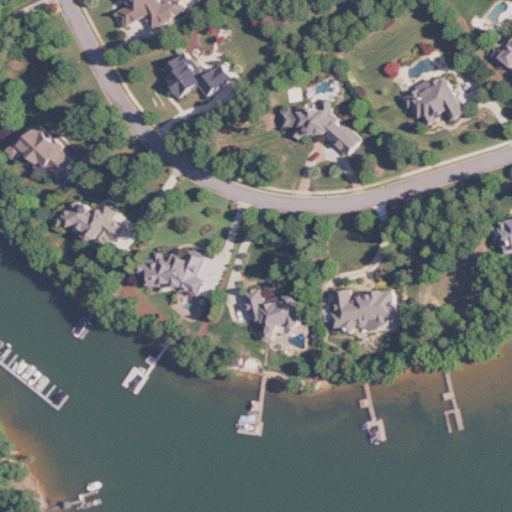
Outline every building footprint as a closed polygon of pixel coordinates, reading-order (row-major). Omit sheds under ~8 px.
[(155,27),(190,16),(185,0),(178,0),(167,4),(165,0),(130,0),(133,7),(124,10),(129,26),(152,18),(155,27)] [(511,47),(502,42),(498,50),(499,59),(506,63),(507,63),(511,65),(511,47)] [(227,64),(209,77),(192,52),(165,70),(185,99),(204,86),(212,97),(237,80),(227,64)] [(406,97),(413,110),(417,108),(423,120),(427,118),(431,125),(453,114),(457,122),(472,114),(452,77),(439,84),(437,81),(406,97)] [(354,157),(368,140),(350,125),(337,114),(336,102),(326,103),(327,110),(288,113),(289,127),(303,127),(297,134),(305,140),(309,136),(328,135),(354,157)] [(12,152),(21,160),(27,154),(56,181),(76,159),(67,151),(69,149),(39,122),(12,152)] [(125,240),(125,224),(121,224),(121,207),(98,207),(98,204),(72,204),(71,217),(61,217),(61,227),(78,227),(77,239),(125,240)] [(511,217),(510,217),(511,224),(495,227),(499,245),(504,244),(506,255),(511,254),(511,217)] [(153,281),(204,299),(211,281),(204,278),(211,256),(194,250),(191,260),(173,254),(172,257),(160,252),(156,264),(148,262),(144,275),(154,278),(153,281)] [(302,294),(269,300),(267,289),(251,292),(256,318),(265,316),(268,329),(267,329),(269,341),(282,338),(280,330),(308,324),(302,294)] [(403,323),(399,291),(356,296),(356,289),(338,292),(341,313),(337,314),(340,332),(359,330),(359,328),(403,323)]
